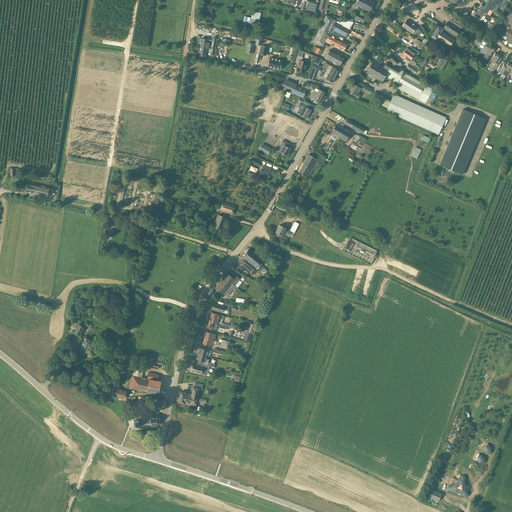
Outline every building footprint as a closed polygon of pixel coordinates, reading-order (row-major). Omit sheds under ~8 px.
[(323,10),(326,0),(333,0),(339,1),(339,0),(321,0),(319,9),(323,10)] [(369,0),(356,0),(355,4),(369,12),(374,2),(369,0)] [(489,0),(487,0),(485,4),(488,5),(494,8),(496,4),(499,5),(501,2),(496,0),(490,0),(491,0),(489,0)] [(308,1),(306,10),(315,12),(317,3),(308,1)] [(481,5),(478,9),(481,11),(487,14),(489,10),(492,11),(494,8),(488,5),(485,4),(484,6),(481,5)] [(485,17),(487,14),(481,11),(478,9),(477,12),(474,10),(471,15),(480,20),(482,15),(485,17)] [(244,17),(243,22),(258,26),(261,14),(255,12),(254,17),(252,16),(251,18),(244,17)] [(363,23),(366,18),(357,13),(355,18),(363,23)] [(323,46),(325,41),(343,50),(346,44),(341,41),(343,38),(330,31),(331,30),(345,37),(350,27),(340,22),(339,25),(335,23),(335,21),(325,16),(313,40),(323,46)] [(422,31),(416,27),(406,19),(402,26),(414,35),(416,33),(419,35),(422,31)] [(443,28),(455,37),(456,36),(460,38),(462,35),(458,32),(460,30),(461,27),(451,20),(449,23),(447,22),(443,28)] [(430,36),(436,40),(448,48),(449,46),(455,37),(437,26),(430,36)] [(511,34),(506,32),(503,30),(502,33),(505,35),(508,36),(506,41),(511,44),(511,34)] [(482,53),(485,54),(489,46),(486,45),(488,41),(478,36),(473,46),(478,49),(479,47),(484,50),(482,53)] [(425,38),(424,38),(421,42),(416,39),(414,43),(422,49),(428,40),(425,38)] [(200,47),(209,49),(210,42),(207,42),(208,40),(201,39),(200,47)] [(320,55),(322,50),(314,46),(311,51),(320,55)] [(489,46),(485,54),(483,57),(488,60),(491,62),(494,55),(491,54),(494,48),(489,46)] [(217,50),(215,50),(211,49),(209,49),(200,47),(198,55),(205,56),(205,54),(216,56),(217,50)] [(407,47),(405,50),(408,52),(407,54),(409,55),(408,56),(411,59),(417,50),(414,48),(412,49),(411,50),(407,47)] [(339,65),(344,57),(329,49),(325,58),(339,65)] [(416,62),(411,59),(408,56),(409,55),(407,54),(408,52),(405,50),(401,55),(409,61),(408,63),(408,64),(406,67),(414,73),(419,67),(415,64),(416,62)] [(495,53),(494,55),(491,62),(495,64),(493,67),(496,68),(499,62),(497,61),(500,55),(495,53)] [(395,65),(394,66),(399,69),(402,64),(398,61),(399,61),(391,54),(387,58),(395,65)] [(298,64),(296,70),(304,72),(307,62),(302,61),(303,57),(297,56),(295,63),(298,64)] [(282,60),(277,59),(277,58),(274,57),(274,58),(269,57),(267,67),(280,69),(282,60)] [(382,81),(385,76),(392,80),(390,83),(395,86),(395,87),(425,104),(426,103),(431,105),(434,99),(430,96),(433,89),(415,78),(403,72),(403,71),(399,69),(394,66),(386,62),(383,68),(372,62),(366,72),(382,81)] [(329,66),(327,71),(325,70),(326,69),(315,63),(313,66),(322,71),(322,72),(324,73),(322,76),(333,82),(339,71),(329,66)] [(504,71),(508,74),(511,66),(511,64),(508,63),(507,65),(504,64),(504,65),(501,63),(497,71),(503,74),(504,71)] [(302,96),(305,90),(296,86),(285,81),(281,89),(293,94),(293,92),(302,96)] [(349,94),(358,98),(360,94),(357,93),(358,92),(359,92),(361,88),(354,84),(349,94)] [(316,88),(311,98),(319,102),(324,92),(316,88)] [(384,98),(379,108),(438,134),(446,118),(394,94),(391,101),(384,98)] [(306,107),(308,104),(301,101),(299,105),(301,106),(301,107),(300,107),(297,113),(306,118),(311,110),(306,107)] [(486,119),(462,109),(439,165),(462,175),(486,119)] [(287,133),(295,137),(301,127),(293,122),(287,133)] [(331,133),(345,141),(350,132),(336,124),(331,133)] [(355,134),(349,147),(355,150),(359,141),(363,142),(365,138),(355,134)] [(278,150),(280,151),(279,152),(286,156),(290,149),(288,147),(289,144),(283,140),(281,143),(281,144),(278,150)] [(271,149),(262,144),(259,149),(268,154),(271,149)] [(414,146),(410,156),(416,159),(421,149),(414,146)] [(310,175),(313,170),(314,170),(318,163),(321,164),(324,159),(319,156),(318,157),(310,152),(303,164),(299,172),(307,177),(308,174),(310,175)] [(261,161),(253,157),(251,162),(259,166),(261,161)] [(260,170),(258,175),(260,176),(266,179),(271,169),(263,165),(261,170),(260,170)] [(27,184),(25,192),(47,196),(49,188),(27,184)] [(222,202),(223,199),(221,198),(219,207),(221,207),(220,211),(232,215),(235,206),(222,202)] [(218,214),(213,227),(221,230),(226,217),(218,214)] [(282,236),(283,234),(316,251),(323,236),(294,222),(290,231),(279,225),(276,232),(282,236)] [(343,252),(370,265),(377,250),(350,237),(343,252)] [(252,275),(257,268),(264,260),(249,248),(242,256),(244,258),(238,264),(252,275)] [(223,294),(229,287),(232,290),(240,280),(229,271),(227,273),(215,287),(223,294)] [(230,305),(223,303),(222,306),(214,303),(212,309),(222,312),(222,309),(228,311),(230,305)] [(218,324),(220,318),(222,319),(223,316),(211,312),(209,321),(218,324)] [(209,321),(207,327),(217,330),(217,327),(225,329),(225,328),(228,329),(229,327),(226,326),(218,324),(209,321)] [(254,328),(256,328),(257,325),(250,323),(248,332),(253,333),(254,328)] [(73,332),(80,336),(85,328),(78,324),(73,332)] [(206,331),(204,337),(213,340),(215,334),(206,331)] [(85,337),(79,349),(91,354),(97,343),(85,337)] [(213,340),(204,337),(202,343),(212,346),(213,340)] [(197,353),(206,356),(208,350),(199,347),(197,353)] [(205,361),(204,364),(209,366),(212,367),(213,364),(208,362),(209,359),(205,358),(206,356),(197,353),(196,359),(205,361)] [(209,366),(204,364),(202,364),(201,367),(193,364),(191,371),(201,373),(201,374),(206,375),(209,366)] [(130,388),(147,392),(158,394),(161,381),(157,380),(158,374),(149,372),(147,379),(141,377),(143,369),(135,367),(133,376),(132,375),(130,388)] [(184,403),(195,406),(199,388),(193,387),(191,394),(187,393),(180,391),(178,403),(184,404),(184,403)] [(113,388),(111,396),(123,399),(125,392),(113,388)] [(160,423),(160,422),(159,422),(159,420),(160,419),(159,418),(159,419),(156,417),(156,416),(155,417),(153,417),(153,416),(153,417),(150,418),(150,417),(138,418),(138,420),(133,420),(133,426),(138,426),(139,428),(151,426),(151,425),(154,425),(154,426),(155,426),(154,425),(156,425),(157,426),(157,425),(158,423),(160,423)] [(491,443),(490,442),(490,443),(489,444),(488,445),(487,445),(486,444),(485,444),(484,444),(484,445),(484,446),(484,447),(484,448),(485,449),(485,450),(485,451),(486,452),(487,452),(487,453),(488,453),(488,454),(489,454),(490,454),(491,454),(491,453),(492,453),(492,452),(493,452),(493,451),(493,450),(493,449),(493,448),(493,447),(492,445),(492,444),(491,444),(491,443)] [(481,453),(480,453),(480,454),(479,455),(478,456),(477,456),(476,456),(475,456),(475,457),(475,458),(476,459),(476,460),(477,461),(477,462),(478,462),(479,463),(479,464),(480,464),(481,464),(482,464),(483,464),(484,464),(485,463),(485,462),(485,461),(485,460),(485,459),(485,458),(484,456),(483,455),(482,455),(482,454),(481,453)] [(438,479),(443,465),(437,463),(430,483),(434,484),(436,478),(438,479)] [(428,488),(425,496),(438,501),(441,494),(428,488)]
